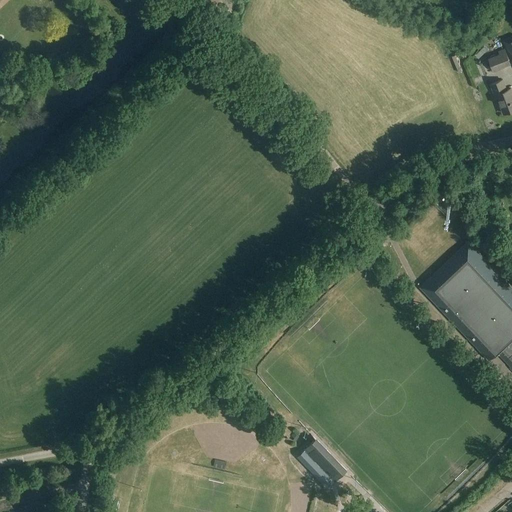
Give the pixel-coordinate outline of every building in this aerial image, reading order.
[(478,40),(468,43),(471,50),(480,47),(478,40)] [(489,58),(494,71),(505,67),(505,66),(511,64),(505,49),(499,51),(500,54),(489,58)] [(503,80),(491,84),(494,94),(496,94),(503,113),(511,109),(511,90),(511,88),(507,90),(503,80)] [(511,287),(469,242),(421,287),(490,360),(498,352),(511,366),(510,367),(511,369),(511,287)] [(239,414),(249,419),(254,409),(243,404),(239,414)] [(320,466),(334,480),(335,481),(344,472),(347,475),(349,474),(346,470),(315,439),(311,435),(309,436),(313,441),(304,449),(320,466)] [(327,487),(334,480),(320,466),(304,449),(297,456),(327,487)] [(213,466),(225,469),(227,462),(215,459),(213,466)]
